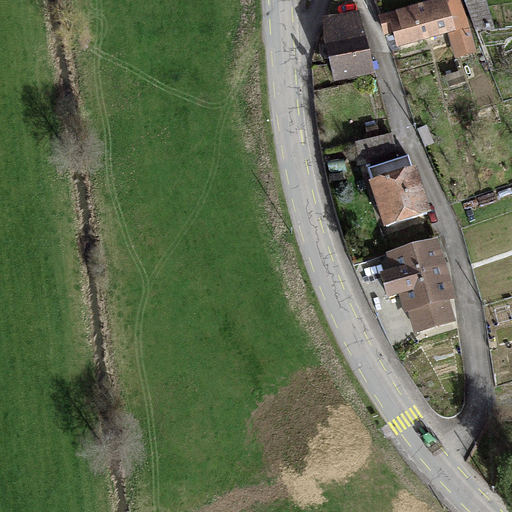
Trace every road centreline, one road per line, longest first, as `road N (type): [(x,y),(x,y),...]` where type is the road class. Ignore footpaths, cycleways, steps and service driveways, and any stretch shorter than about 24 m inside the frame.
road 1 (residential): [(444,469),(476,421),(469,323),(364,0)]
road 2 (tertiary): [(444,469),(342,318),(301,214),(282,84)]
